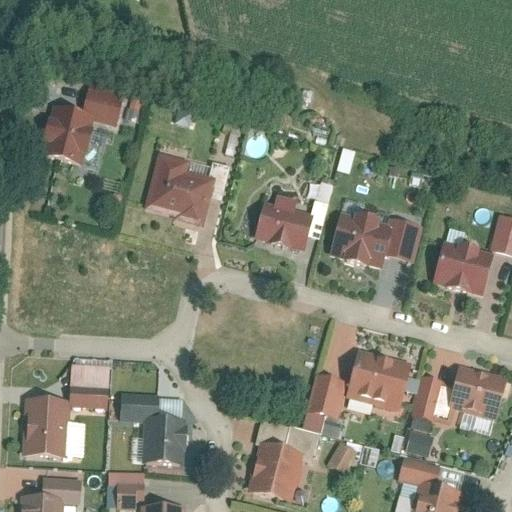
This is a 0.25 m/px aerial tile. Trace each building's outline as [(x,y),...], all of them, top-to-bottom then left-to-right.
[(97,117),(57,107),(44,155),(86,168),(97,117)] [(193,161),(161,153),(146,210),(208,227),(220,179),(191,172),(193,161)] [(327,218),(332,188),(317,185),(312,215),(327,218)] [(317,217),(267,204),(258,240),(308,253),(317,217)] [(396,227),(345,215),(334,258),(386,272),(396,227)] [(487,254),(511,261),(511,221),(497,217),(487,254)] [(496,258),(447,245),(437,285),(487,300),(496,258)] [(416,366),(362,353),(349,398),(404,414),(416,366)] [(511,380),(462,367),(452,408),(501,422),(511,380)] [(419,380),(409,433),(427,437),(438,384),(419,380)] [(71,403),(28,400),(25,457),(68,460),(71,403)] [(189,423),(147,421),(145,466),(187,468),(189,423)] [(255,438),(313,456),(318,439),(260,422),(255,438)] [(322,439),(339,439),(339,423),(322,423),(322,439)] [(427,460),(431,440),(407,434),(402,454),(427,460)] [(308,456),(263,446),(251,494),(296,506),(308,456)] [(335,447),(327,470),(345,477),(354,454),(335,447)] [(106,476),(106,500),(113,500),(113,511),(139,511),(139,475),(106,476)] [(462,511),(467,495),(424,485),(417,511),(462,511)] [(66,511),(67,502),(23,499),(22,511),(66,511)]
